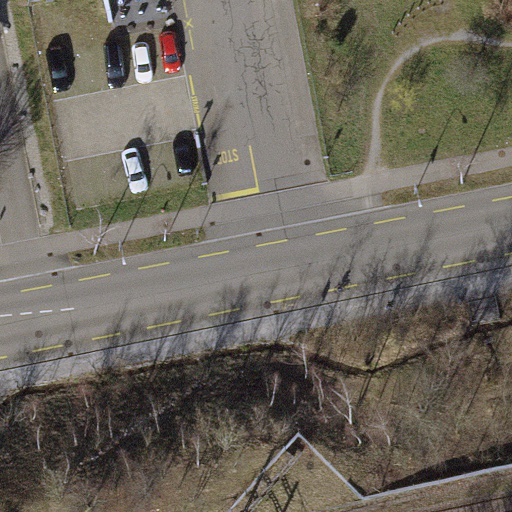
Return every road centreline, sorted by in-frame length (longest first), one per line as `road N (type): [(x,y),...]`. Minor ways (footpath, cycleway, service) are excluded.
road 1 (residential): [(511,223),(0,326)]
road 2 (unknown): [(249,77),(53,114)]
